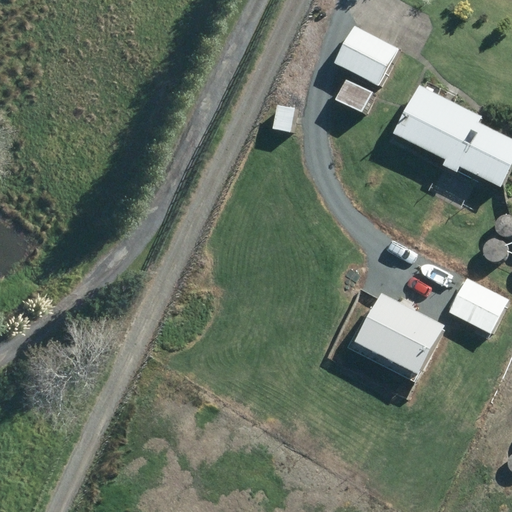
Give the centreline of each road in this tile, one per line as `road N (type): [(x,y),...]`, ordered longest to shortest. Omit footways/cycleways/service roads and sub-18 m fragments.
road 1 (unknown): [(262,0),(115,263),(0,351)]
road 2 (unknown): [(342,0),(312,109),(311,167),(324,202),(429,315)]
